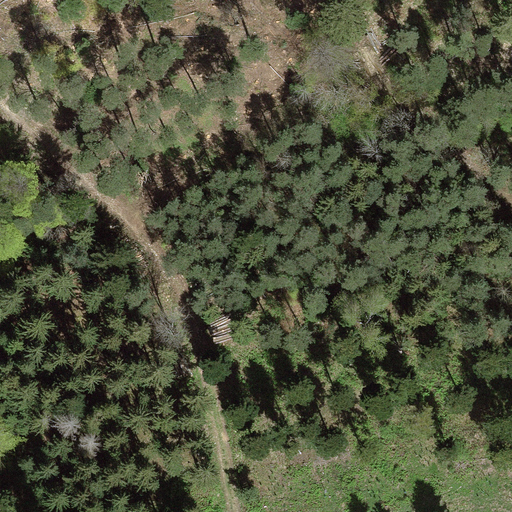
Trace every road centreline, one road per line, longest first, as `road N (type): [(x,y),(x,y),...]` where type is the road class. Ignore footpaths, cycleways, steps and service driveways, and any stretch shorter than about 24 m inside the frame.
road 1 (track): [(0,104),(79,172),(169,272),(189,310),(238,511)]
road 2 (track): [(511,218),(362,56),(356,25)]
